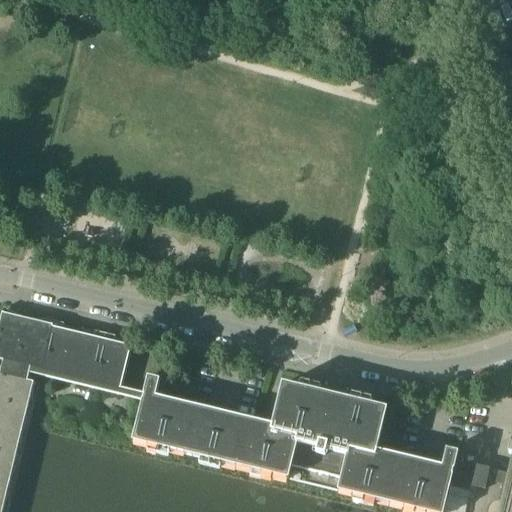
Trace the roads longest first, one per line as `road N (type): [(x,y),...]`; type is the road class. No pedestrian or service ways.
road 1 (residential): [(511,351),(418,374),(0,285)]
road 2 (unclassified): [(511,123),(465,0)]
